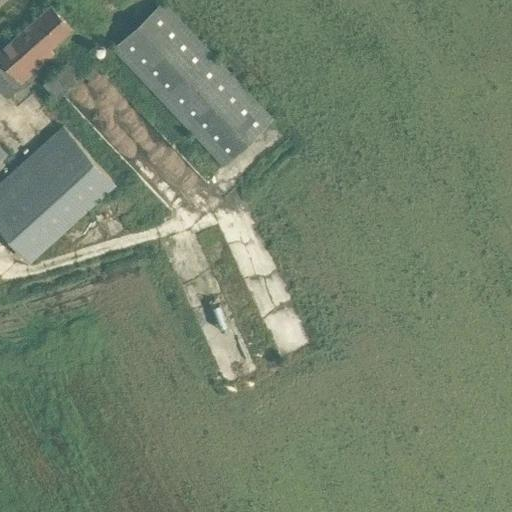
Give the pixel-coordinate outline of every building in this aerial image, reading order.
[(114,47),(224,164),(273,118),(163,1),(114,47)] [(55,52),(50,48),(73,27),(51,3),(0,49),(0,88),(6,96),(55,52)] [(45,83),(59,98),(83,76),(69,61),(45,83)] [(0,182),(0,221),(34,258),(117,181),(64,124),(0,182)] [(0,161),(9,153),(0,143),(0,161)]
